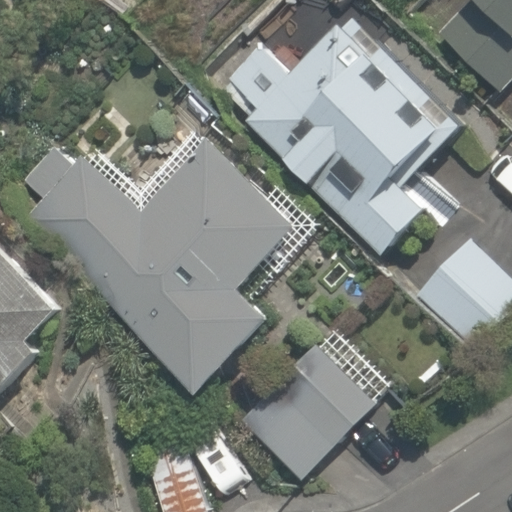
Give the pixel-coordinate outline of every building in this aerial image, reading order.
[(511,0),(477,0),(439,43),(501,98),(511,86),(511,0)] [(296,60),(265,28),(224,68),(259,104),(251,112),(388,252),(437,204),(396,161),(442,115),(343,14),(296,60)] [(297,223),(204,129),(139,193),(102,155),(34,221),(195,384),(275,306),(244,275),(297,223)] [(0,398),(86,306),(0,225),(0,398)] [(511,321),(511,284),(466,234),(406,289),(471,359),(511,321)] [(384,392),(331,338),(253,414),(306,468),(384,392)] [(194,431),(145,444),(163,511),(204,511),(215,509),(194,431)]
